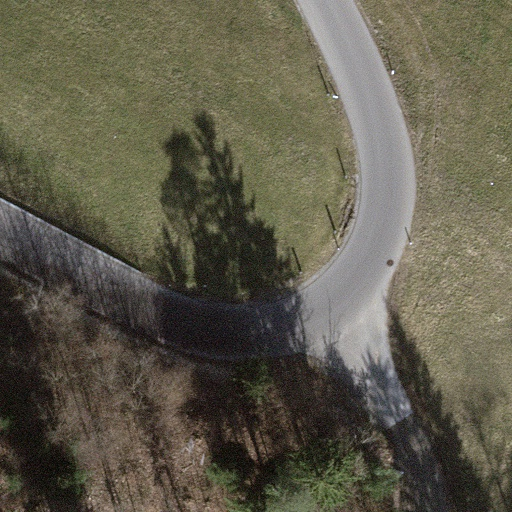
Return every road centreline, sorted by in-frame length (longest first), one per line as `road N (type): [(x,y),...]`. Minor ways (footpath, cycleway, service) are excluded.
road 1 (tertiary): [(325,0),(369,79),(390,153),(383,236),(342,303),(284,325),(192,319),(0,221)]
road 2 (track): [(429,511),(428,486),(393,399),(342,303)]
